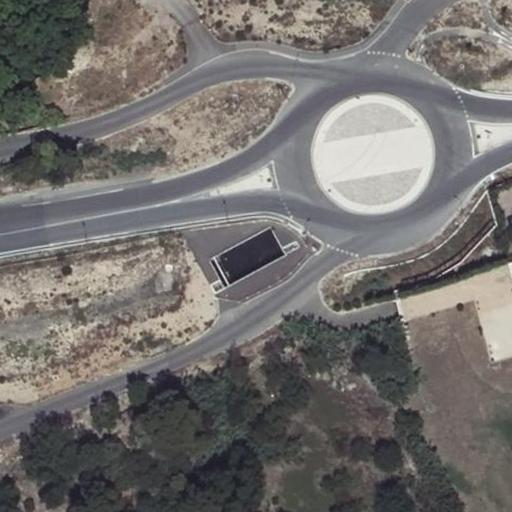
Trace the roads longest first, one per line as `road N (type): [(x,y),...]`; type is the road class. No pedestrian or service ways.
road 1 (unclassified): [(0,429),(227,333),(312,276),(353,228)]
road 2 (unclassified): [(335,93),(288,68),(251,63),(89,129),(0,147)]
road 3 (secondary): [(299,140),(205,180),(9,231)]
road 4 (secondary): [(9,231),(312,201)]
